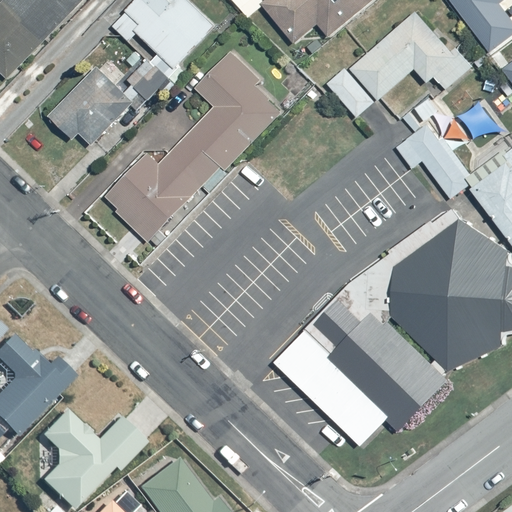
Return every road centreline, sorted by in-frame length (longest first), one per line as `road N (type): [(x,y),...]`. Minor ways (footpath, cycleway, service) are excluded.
road 1 (residential): [(321,511),(0,201)]
road 2 (residential): [(410,511),(511,435)]
